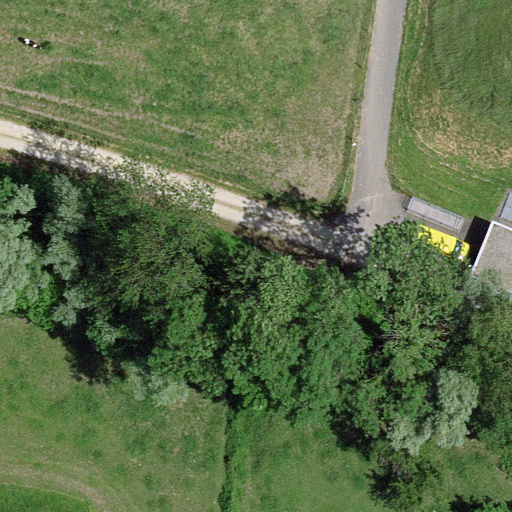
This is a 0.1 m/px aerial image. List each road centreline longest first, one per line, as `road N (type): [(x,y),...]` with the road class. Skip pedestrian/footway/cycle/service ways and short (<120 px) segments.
road 1 (track): [(0,132),(350,245)]
road 2 (residential): [(350,245),(511,313)]
